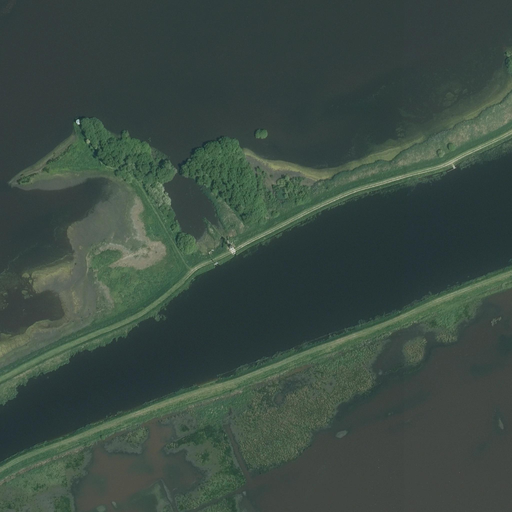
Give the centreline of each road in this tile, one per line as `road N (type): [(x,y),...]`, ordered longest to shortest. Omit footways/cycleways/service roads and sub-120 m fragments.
road 1 (track): [(511,274),(0,472)]
road 2 (track): [(511,132),(444,165),(351,190),(193,269),(144,182),(101,163),(81,125)]
road 3 (track): [(193,269),(138,314),(0,383)]
